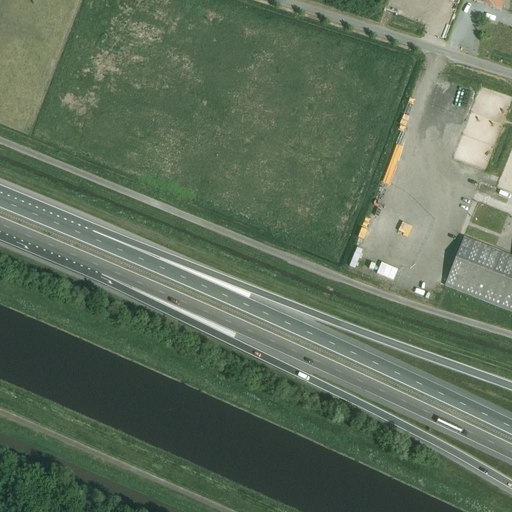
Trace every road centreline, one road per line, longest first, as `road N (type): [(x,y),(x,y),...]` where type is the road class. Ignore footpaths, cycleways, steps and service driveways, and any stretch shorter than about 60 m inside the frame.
road 1 (unclassified): [(511,337),(0,140)]
road 2 (motorway): [(104,266),(511,486)]
road 3 (motorway): [(511,429),(91,239)]
road 4 (motorway): [(104,266),(511,453)]
road 5 (motorway): [(511,388),(91,239)]
road 6 (unclassified): [(279,0),(511,74)]
